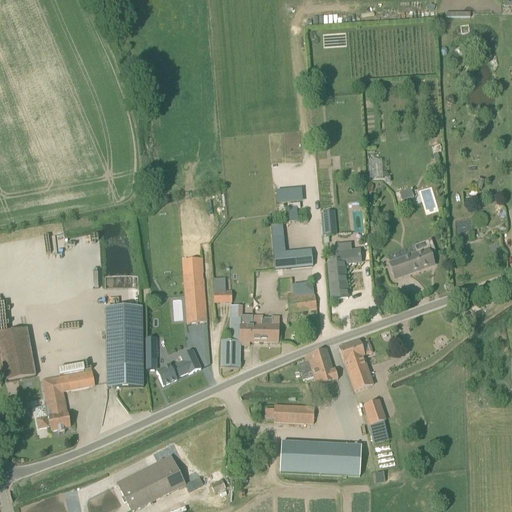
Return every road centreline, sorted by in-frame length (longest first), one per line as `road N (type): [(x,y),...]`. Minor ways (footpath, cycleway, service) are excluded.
road 1 (unclassified): [(0,478),(52,463),(293,356),(511,277)]
road 2 (track): [(140,197),(91,217),(97,294)]
